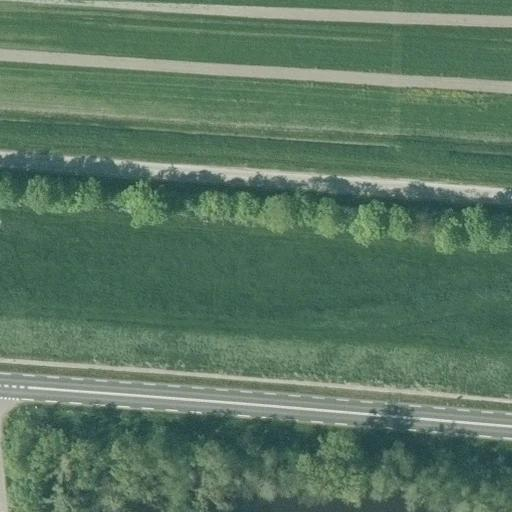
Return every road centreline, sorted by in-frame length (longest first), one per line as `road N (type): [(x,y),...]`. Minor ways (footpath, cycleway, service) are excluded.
road 1 (primary): [(511,424),(0,386)]
road 2 (unclassified): [(511,196),(0,163)]
